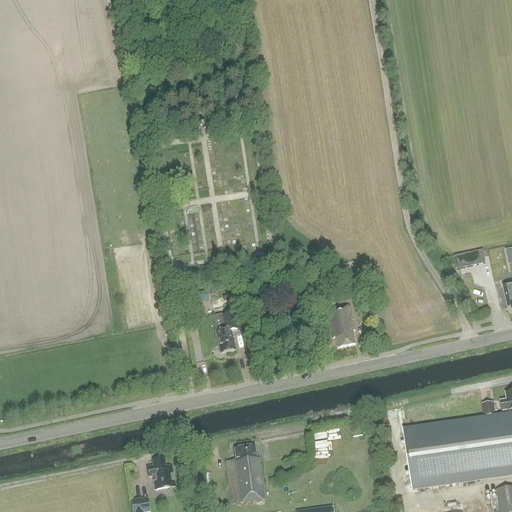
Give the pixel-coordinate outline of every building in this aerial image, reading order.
[(206,128),(205,120),(197,121),(198,129),(206,128)] [(483,251),(454,257),(457,271),(486,264),(483,251)] [(511,284),(503,286),(508,308),(511,307),(511,311),(511,284)] [(184,296),(186,305),(209,302),(207,292),(184,296)] [(335,339),(337,349),(355,346),(352,332),(355,331),(350,307),(326,312),(332,339),(335,339)] [(231,332),(239,331),(235,313),(222,316),(225,330),(215,333),(220,355),(235,352),(231,332)] [(404,432),(412,491),(511,476),(511,393),(506,394),(507,401),(501,402),(502,412),(506,412),(506,417),(404,432)] [(483,417),(495,416),(493,403),(481,405),(483,417)] [(232,505),(264,501),(259,459),(256,460),(255,447),(234,450),(236,461),(226,462),(232,505)] [(155,490),(175,487),(171,467),(165,468),(164,460),(153,462),(154,468),(148,469),(149,478),(153,477),(155,490)] [(511,511),(511,488),(497,490),(499,511),(511,511)] [(149,511),(148,499),(131,501),(132,511),(149,511)]
